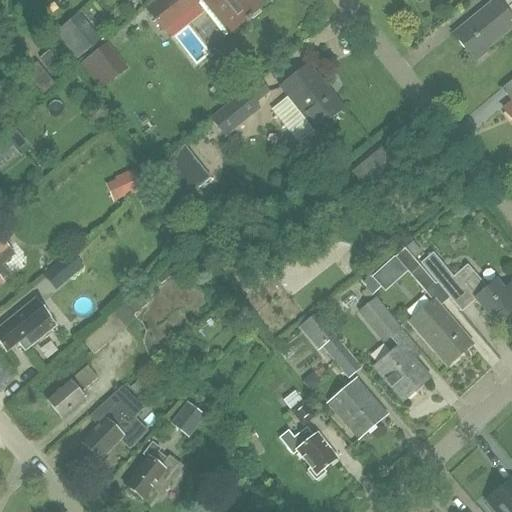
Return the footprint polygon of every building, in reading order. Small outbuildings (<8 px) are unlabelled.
[(163,33),(197,3),(194,0),(158,0),(144,12),(163,33)] [(220,9),(236,29),(246,21),(247,22),(251,19),(250,17),(261,8),(254,0),(204,0),(215,13),(220,9)] [(485,49),(511,27),(511,20),(496,1),(453,35),(474,62),(487,52),(485,49)] [(87,13),(66,31),(89,57),(110,39),(87,13)] [(80,66),(100,90),(126,69),(106,44),(80,66)] [(40,59),(51,73),(61,66),(50,51),(40,59)] [(44,95),(55,85),(37,63),(26,72),(44,95)] [(318,134),(316,131),(343,109),(309,66),(281,88),(288,97),(272,110),(301,147),(318,134)] [(226,139),(261,110),(257,104),(271,93),(261,80),(247,91),(246,90),(210,119),(226,139)] [(152,173),(175,202),(177,204),(211,177),(184,146),(152,173)] [(368,194),(397,171),(380,150),(352,173),(353,174),(341,184),(348,192),(359,182),(368,194)] [(125,200),(141,193),(131,171),(115,178),(116,181),(107,185),(114,202),(124,198),(125,200)] [(276,246),(336,198),(324,185),(247,248),(268,274),(287,259),(276,246)] [(205,197),(192,206),(182,213),(196,229),(217,214),(205,197)] [(0,240),(0,280),(8,274),(0,263),(0,254),(7,248),(0,240)] [(411,243),(406,247),(404,248),(414,258),(420,253),(411,243)] [(435,285),(403,250),(393,259),(425,294),(435,285)] [(63,278),(66,282),(84,267),(72,252),(43,276),(52,287),(63,278)] [(464,286),(475,299),(497,324),(511,310),(511,284),(504,292),(496,282),(486,290),(466,267),(452,279),(432,254),(420,264),(449,299),(464,286)] [(159,285),(179,268),(171,259),(151,275),(159,285)] [(142,284),(146,289),(154,282),(150,277),(142,284)] [(135,294),(136,295),(124,305),(132,316),(144,306),(140,300),(145,296),(140,290),(135,294)] [(0,344),(5,351),(16,342),(23,351),(55,325),(34,299),(0,326),(0,344)] [(388,337),(398,330),(375,301),(359,313),(382,342),(388,337)] [(446,366),(471,345),(434,302),(409,323),(446,366)] [(99,304),(86,310),(91,322),(105,316),(99,304)] [(93,355),(124,329),(112,313),(103,322),(104,324),(82,341),(93,355)] [(359,369),(316,319),(301,333),(321,355),(325,352),(348,379),(359,369)] [(428,381),(411,361),(399,346),(396,348),(373,368),(402,403),(428,381)] [(78,393),(96,378),(86,366),(45,400),(61,419),(84,400),(78,393)] [(131,389),(140,399),(152,388),(143,378),(131,389)] [(362,436),(384,417),(353,382),(331,401),(339,411),(337,414),(347,425),(350,422),(362,436)] [(121,388),(101,405),(110,415),(104,421),(103,420),(81,444),(100,462),(113,449),(110,447),(118,440),(128,449),(140,438),(127,425),(142,409),(121,388)] [(295,392),(283,401),(303,426),(315,417),(295,392)] [(186,438),(202,417),(185,403),(169,424),(186,438)] [(322,470),(336,459),(316,434),(313,437),(307,428),(293,439),(300,448),(296,451),(309,468),(307,470),(314,480),(324,472),(322,470)] [(136,499),(138,496),(141,498),(151,486),(149,485),(152,482),(163,490),(182,466),(168,456),(166,458),(159,452),(161,450),(152,443),(144,453),(147,456),(124,485),(127,487),(125,490),(136,499)] [(211,454),(203,447),(195,457),(203,463),(211,454)] [(511,511),(511,482),(511,481),(486,502),(489,505),(485,508),(488,511),(511,511)]
